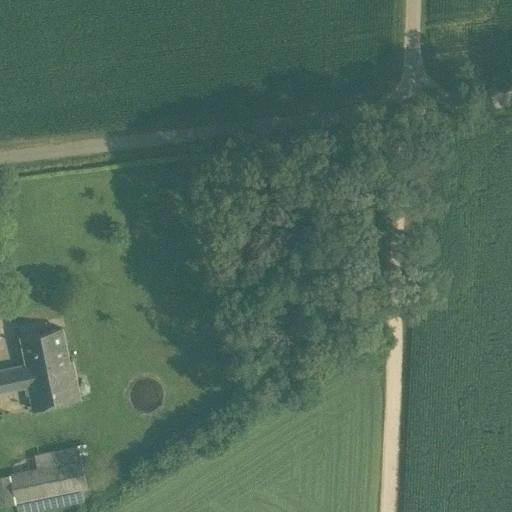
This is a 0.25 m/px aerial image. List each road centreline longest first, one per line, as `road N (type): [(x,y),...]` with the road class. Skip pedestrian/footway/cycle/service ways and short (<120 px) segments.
road 1 (unclassified): [(0,158),(411,106)]
road 2 (track): [(400,108),(388,511)]
